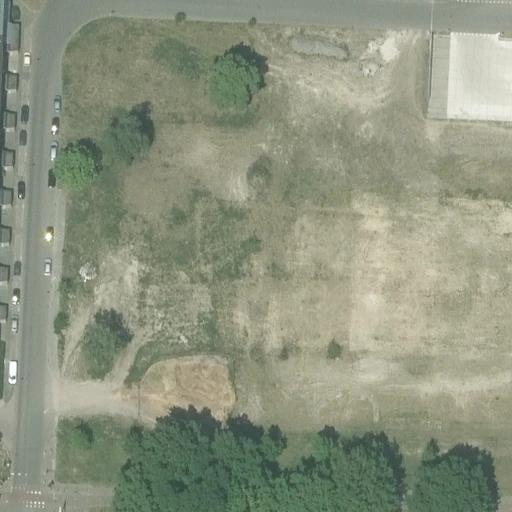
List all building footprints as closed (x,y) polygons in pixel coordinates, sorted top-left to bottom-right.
[(0,0),(0,49),(2,50),(3,39),(3,29),(8,30),(9,8),(4,8),(0,3),(0,0)] [(10,40),(11,30),(8,30),(3,29),(3,39),(10,40)] [(18,40),(18,30),(11,30),(10,40),(18,40)] [(10,50),(10,40),(3,39),(2,50),(10,50)] [(17,50),(18,40),(10,40),(10,50),(17,50)] [(17,57),(17,50),(10,50),(2,50),(0,49),(0,68),(2,69),(2,57),(2,54),(7,55),(10,57),(17,57)] [(1,80),(2,69),(0,68),(0,87),(16,89),(16,82),(9,81),(6,83),(1,83),(1,80)] [(15,95),(16,89),(0,87),(0,107),(1,95),(1,93),(5,93),(8,95),(15,95)] [(0,112),(0,107),(0,126),(14,127),(14,120),(7,120),(4,122),(0,121),(0,112)] [(0,169),(2,170),(5,172),(12,172),(13,165),(0,164),(0,169)] [(64,432),(86,432),(87,408),(64,407),(64,432)]
